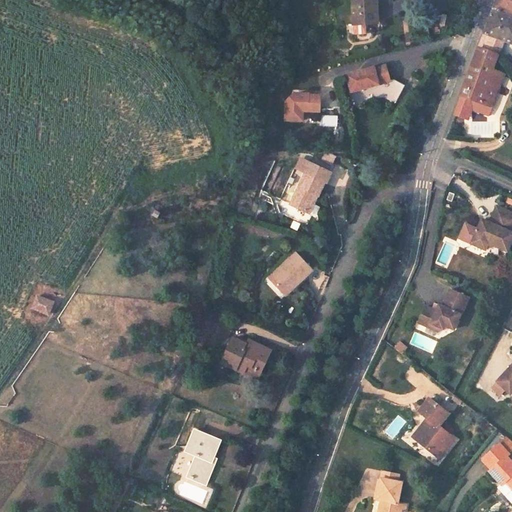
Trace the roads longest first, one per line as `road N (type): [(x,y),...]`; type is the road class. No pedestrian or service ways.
road 1 (residential): [(240,511),(365,204),(387,185),(419,184)]
road 2 (unclassified): [(307,511),(330,437),(407,258),(419,184)]
road 3 (unclassified): [(431,151),(484,0)]
